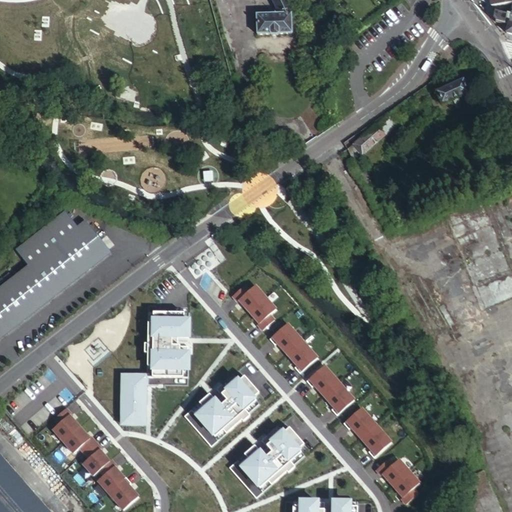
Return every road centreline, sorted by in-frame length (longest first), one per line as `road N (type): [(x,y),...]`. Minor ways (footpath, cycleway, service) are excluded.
road 1 (unclassified): [(463,4),(403,88),(170,253)]
road 2 (residential): [(385,511),(380,495),(170,253)]
road 3 (residential): [(42,352),(161,485),(166,511)]
road 4 (unclassified): [(170,253),(42,352)]
